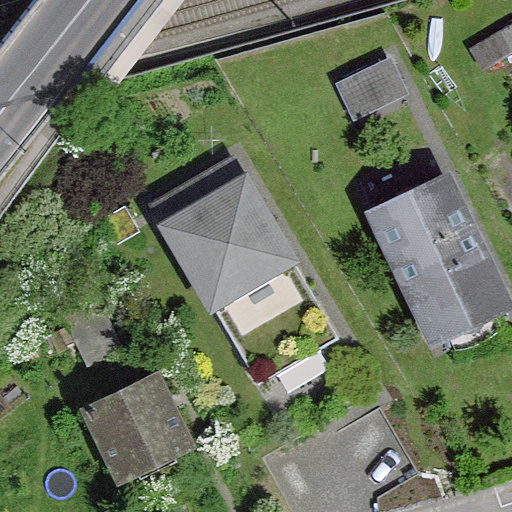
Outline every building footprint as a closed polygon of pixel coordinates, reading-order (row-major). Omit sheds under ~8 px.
[(385,61),(334,85),(352,125),(403,102),(385,61)] [(233,159),(153,205),(259,384),(338,338),(233,159)] [(447,185),(379,218),(431,327),(499,294),(447,185)] [(97,297),(63,314),(88,365),(122,349),(97,297)] [(156,376),(87,409),(121,478),(189,444),(156,376)]
